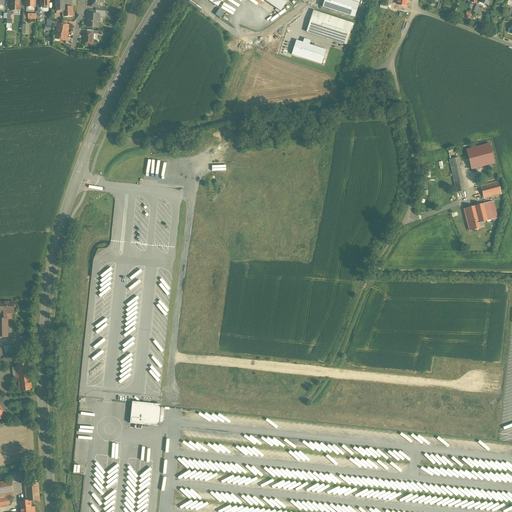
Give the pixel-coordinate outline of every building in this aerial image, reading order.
[(19,0),(11,0),(11,6),(11,10),(16,11),(17,10),(20,10),(20,7),(19,6),(19,0)] [(73,7),(64,7),(63,0),(55,0),(56,11),(62,11),(63,16),(64,16),(64,17),(72,17),(72,12),(73,12),(73,7)] [(264,0),(280,11),(287,0),(264,0)] [(360,0),(324,0),(322,7),(354,18),(360,0)] [(353,24),(313,11),(307,32),(346,45),(353,24)] [(95,15),(88,14),(87,27),(98,28),(99,17),(99,15),(95,15)] [(63,24),(62,24),(59,23),(59,24),(58,26),(57,26),(57,30),(57,31),(57,34),(56,35),(56,37),(57,38),(58,38),(59,38),(60,38),(61,40),(66,41),(67,37),(67,36),(67,35),(67,33),(68,33),(69,25),(63,24)] [(93,34),(85,33),(84,44),(92,45),(92,44),(93,43),(93,41),(93,39),(93,34)] [(292,55),(322,65),(326,50),(309,45),(310,41),(304,39),(303,43),(296,41),(292,55)] [(460,165),(451,166),(456,192),(465,191),(460,165)] [(498,182),(480,186),(484,199),(501,194),(498,182)] [(489,202),(475,206),(464,209),(466,219),(481,215),(482,222),(493,219),(489,202)] [(481,215),(466,219),(469,231),(484,227),(482,222),(481,215)] [(14,302),(0,301),(0,313),(1,313),(6,313),(14,313),(14,302)] [(6,358),(0,359),(0,368),(9,366),(6,358)] [(29,363),(16,365),(17,367),(12,368),(13,379),(18,378),(30,376),(29,363)] [(30,376),(18,378),(20,391),(32,390),(30,376)] [(131,417),(130,424),(159,427),(161,406),(161,405),(132,402),(131,417)] [(102,444),(101,459),(116,460),(116,457),(119,457),(120,446),(102,444)] [(11,480),(0,482),(0,499),(14,496),(11,480)] [(38,482),(25,483),(26,501),(30,501),(40,501),(38,482)] [(26,501),(21,501),(21,505),(21,511),(34,511),(34,507),(31,507),(30,501),(26,501)]
